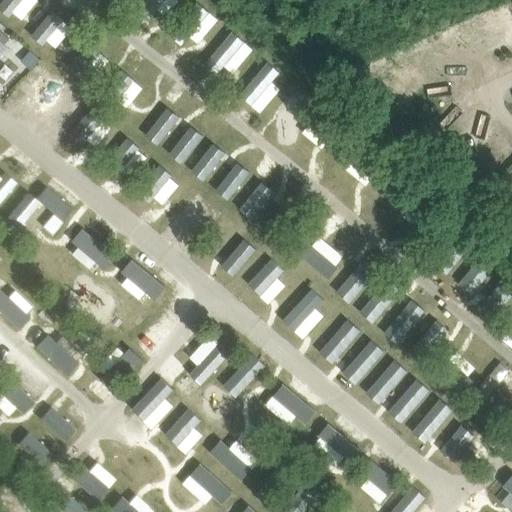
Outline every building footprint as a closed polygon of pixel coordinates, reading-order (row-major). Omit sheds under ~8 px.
[(2,0),(0,3),(0,9),(9,17),(14,12),(23,0),(2,0)] [(143,0),(137,8),(150,18),(157,9),(164,0),(143,0)] [(197,2),(169,35),(181,45),(190,36),(209,13),(205,9),(197,2)] [(52,11),(31,35),(43,45),(48,40),(63,22),(64,21),(52,11)] [(232,32),(204,65),(217,75),(224,66),(244,43),(244,42),(232,32)] [(89,43),(69,67),(81,77),(85,72),(100,54),(101,53),(89,43)] [(267,62),(239,95),(252,105),(271,82),(279,73),(267,62)] [(122,71),(102,96),(114,106),(119,100),(134,81),(122,71)] [(92,108),(69,134),(82,145),(88,139),(103,120),(105,119),(92,108)] [(320,112),(310,124),(329,140),(334,144),(344,132),(320,112)] [(162,115),(146,135),(158,145),(174,124),(162,115)] [(186,133),(169,154),(181,163),(198,143),(186,133)] [(127,138),(104,164),(117,175),(122,169),(138,151),(140,149),(133,143),(127,138)] [(364,149),(354,161),(373,176),(378,181),(388,169),(364,149)] [(208,150),(191,171),(204,181),(220,160),(208,150)] [(159,165),(137,192),(150,203),(154,197),(170,178),(172,176),(159,165)] [(232,170),(216,190),(228,200),(244,179),(232,170)] [(0,177),(0,202),(16,183),(4,173),(0,178),(0,177)] [(46,187),(36,199),(40,203),(53,213),(62,222),(73,209),(46,187)] [(256,189),(239,209),(252,219),(268,199),(256,189)] [(28,192),(0,225),(12,236),(40,203),(36,199),(28,192)] [(417,193),(407,206),(410,208),(433,227),(440,233),(450,221),(417,193)] [(281,208),(264,229),(277,239),(293,218),(281,208)] [(83,230),(73,242),(78,247),(97,262),(104,268),(115,256),(83,230)] [(461,230),(439,258),(451,268),(474,241),(461,230)] [(244,240),(227,259),(239,270),(256,250),(244,240)] [(306,240),(295,252),(328,279),(339,267),(336,265),(313,245),(306,240)] [(486,250),(463,278),(476,289),(499,261),(486,250)] [(272,259),(248,284),(260,295),(277,278),(284,271),(272,259)] [(132,260),(122,273),(127,277),(146,292),(154,299),(164,286),(132,260)] [(360,265),(337,292),(349,303),(373,276),(360,265)] [(508,275),(488,299),(500,309),(511,295),(511,272),(510,272),(508,275)] [(383,285),(360,312),(372,323),(396,296),(383,285)] [(0,289),(0,311),(18,329),(29,317),(25,313),(8,297),(0,289)] [(312,289),(282,320),(294,331),(295,331),(315,309),(323,300),(312,289)] [(407,306),(384,333),(397,344),(420,316),(407,306)] [(348,320),(324,347),(337,358),(360,331),(348,320)] [(432,326),(408,352),(420,363),(444,337),(441,333),(432,326)] [(48,335),(37,347),(67,375),(78,363),(73,359),(56,343),(48,335)] [(371,341),(348,367),(360,378),(384,351),(371,341)] [(198,365),(189,374),(201,385),(230,353),(219,342),(198,365)] [(109,371),(101,379),(113,390),(141,360),(129,349),(125,353),(109,371)] [(254,351),(231,379),(244,389),(267,362),(254,351)] [(449,358),(438,371),(463,395),(475,382),(468,376),(450,359),(449,358)] [(394,361),(371,388),(384,398),(407,371),(394,361)] [(9,378),(0,387),(0,392),(15,407),(23,414),(34,401),(9,378)] [(161,379),(132,410),(144,421),(165,398),(173,389),(161,379)] [(417,379),(393,406),(406,417),(429,390),(417,379)] [(283,384),(272,396),(296,416),(305,424),(315,412),(283,384)] [(476,416),(499,436),(511,420),(511,396),(500,387),(476,416)] [(440,399),(417,427),(430,437),(452,410),(440,399)] [(189,409),(165,435),(178,446),(194,428),(201,420),(189,409)] [(57,412),(46,424),(65,441),(75,429),(57,412)] [(328,424),(318,436),(320,437),(343,457),(351,463),(361,451),(328,424)] [(461,425),(445,445),(458,456),(474,436),(461,425)] [(35,437),(24,449),(42,466),(53,454),(35,437)] [(220,440),(210,452),(242,480),(252,468),(229,448),(220,440)] [(320,492),(346,462),(329,448),(304,478),(320,492)] [(371,460),(361,473),(368,479),(387,495),(398,483),(371,460)] [(81,464),(71,477),(97,499),(107,487),(89,471),(81,464)] [(200,464),(190,476),(212,496),(222,504),(232,492),(200,464)] [(10,465),(0,476),(18,493),(29,481),(10,465)] [(278,468),(255,496),(268,506),(290,478),(278,468)] [(511,475),(503,486),(504,486),(511,493),(511,475)] [(413,486),(391,511),(412,511),(425,497),(413,486)] [(302,487),(282,511),(303,511),(315,497),(302,487)] [(88,511),(61,488),(51,500),(52,501),(64,511),(88,511)] [(121,497),(111,509),(114,511),(138,511),(129,503),(121,497)]
